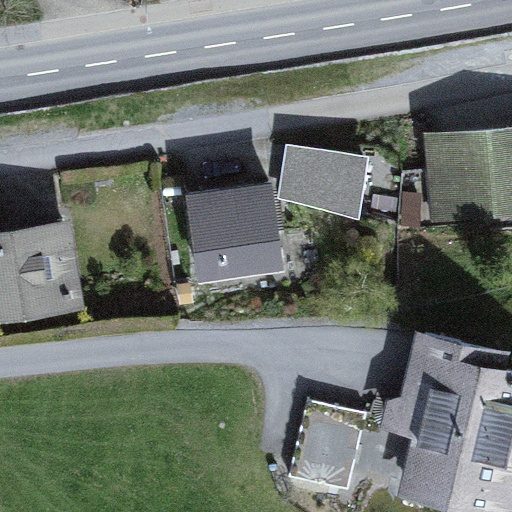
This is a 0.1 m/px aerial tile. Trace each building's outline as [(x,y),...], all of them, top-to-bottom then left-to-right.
[(511,128),(440,135),(442,167),(428,169),(432,216),(511,206),(511,128)] [(440,135),(425,136),(428,169),(442,167),(440,135)] [(291,146),(283,195),(357,215),(364,157),(291,146)] [(190,194),(201,274),(281,263),(269,183),(190,194)] [(0,303),(71,293),(61,226),(64,225),(63,219),(57,220),(57,224),(1,232),(2,238),(0,238),(0,303)] [(511,511),(511,371),(495,367),(498,351),(424,335),(409,400),(394,401),(387,412),(391,423),(404,427),(415,419),(419,404),(428,406),(409,487),(451,496),(450,502),(494,511),(511,511)] [(367,412),(308,398),(289,476),(348,489),(367,412)]
